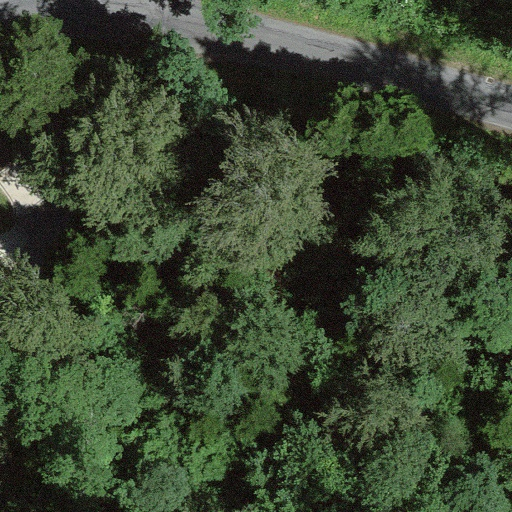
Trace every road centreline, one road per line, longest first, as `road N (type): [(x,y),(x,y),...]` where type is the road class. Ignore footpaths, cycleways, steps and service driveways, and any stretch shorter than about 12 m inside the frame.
road 1 (unclassified): [(0,40),(155,33),(511,138)]
road 2 (unknown): [(155,33),(73,212)]
